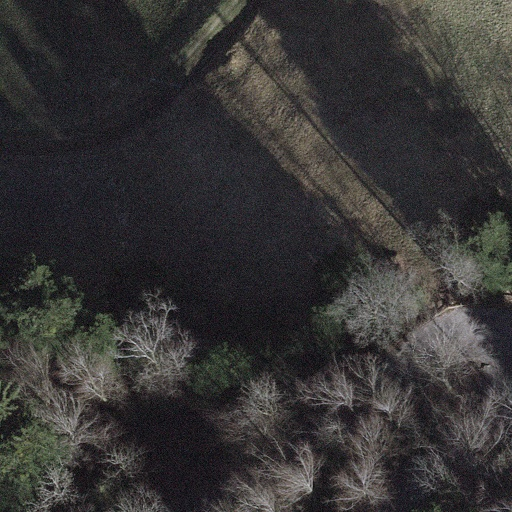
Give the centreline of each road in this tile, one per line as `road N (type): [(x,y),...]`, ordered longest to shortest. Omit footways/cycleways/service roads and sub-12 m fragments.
road 1 (track): [(186,511),(277,465),(383,371),(468,335),(511,356)]
road 2 (track): [(0,139),(46,144),(125,114),(238,0)]
road 3 (track): [(511,396),(511,407),(415,477),(394,511)]
